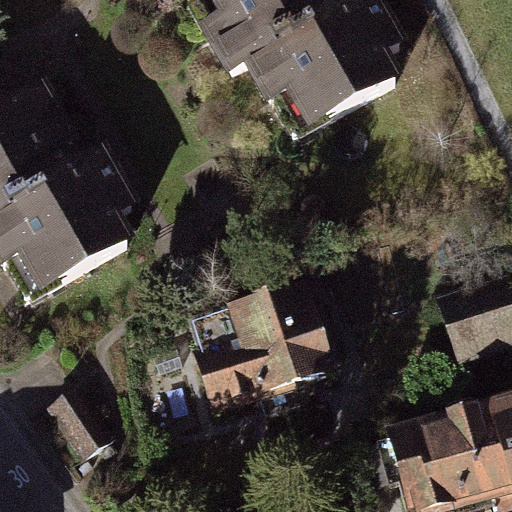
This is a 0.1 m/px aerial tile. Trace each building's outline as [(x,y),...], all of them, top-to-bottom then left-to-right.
[(212,0),(227,26),(208,37),(236,86),(254,76),(298,152),(407,90),(392,64),(409,55),(377,0),(367,0),(356,7),(352,0),(212,0)] [(48,93),(0,119),(0,268),(7,280),(28,269),(47,302),(143,249),(129,223),(146,214),(113,154),(89,167),(48,93)] [(511,286),(442,314),(466,374),(511,356),(511,286)] [(313,295),(235,319),(246,355),(202,368),(221,427),(343,389),(313,295)] [(81,392),(50,415),(86,468),(118,446),(81,392)] [(511,407),(490,414),(511,482),(511,407)] [(511,482),(490,414),(393,443),(413,511),(488,511),(511,505),(511,482)]
